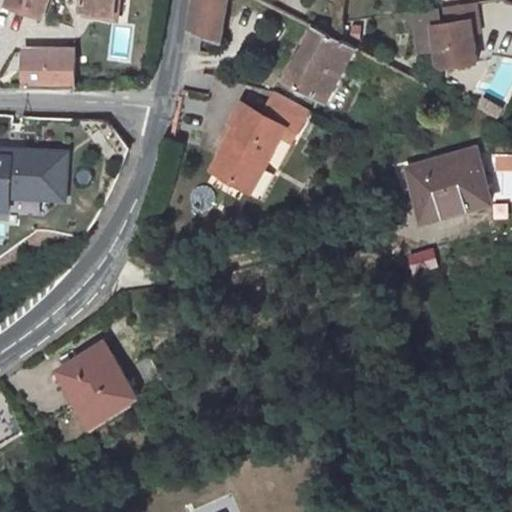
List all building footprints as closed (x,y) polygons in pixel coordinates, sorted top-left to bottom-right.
[(117,0),(9,0),(8,5),(44,16),(48,0),(85,0),(84,9),(116,14),(117,0)] [(229,0),(196,0),(188,48),(200,50),(202,32),(223,41),(229,0)] [(438,51),(440,63),(447,68),(479,63),(474,35),(472,20),(478,19),(476,4),(416,13),(422,53),(438,51)] [(481,34),(478,19),(472,20),(474,35),(481,34)] [(358,44),(343,36),(317,24),(290,78),(331,100),(358,44)] [(128,63),(133,28),(115,26),(110,60),(128,63)] [(77,86),(76,48),(26,49),(27,86),(77,86)] [(241,125),(235,136),(219,167),(250,185),(267,153),(273,157),(287,130),(297,135),(312,107),(279,91),(267,113),(246,102),(236,121),(241,125)] [(236,121),(230,133),(235,136),(241,125),(236,121)] [(472,206),(494,200),(479,147),(411,167),(424,213),(470,200),(472,206)] [(14,154),(0,153),(0,207),(12,208),(14,154)] [(273,157),(267,153),(250,185),(256,188),(273,157)] [(511,153),(497,154),(497,167),(511,167),(511,153)] [(417,276),(440,268),(432,246),(410,254),(417,276)] [(63,369),(82,399),(97,422),(142,393),(139,387),(148,382),(136,363),(126,369),(108,339),(63,369)]
